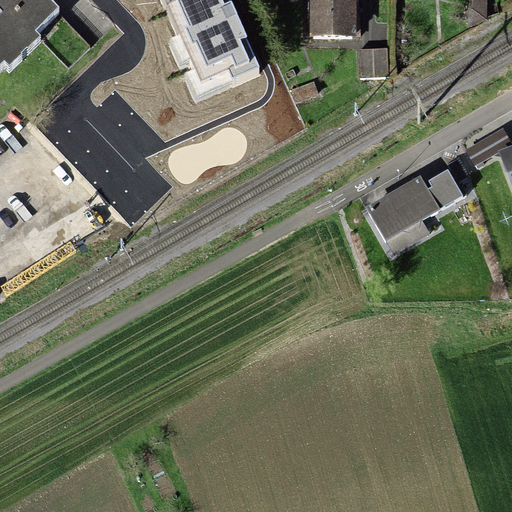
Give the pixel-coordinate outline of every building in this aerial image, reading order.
[(0,0),(0,65),(59,13),(46,0),(0,0)] [(164,0),(200,80),(230,67),(234,76),(259,64),(230,0),(164,0)] [(354,3),(317,5),(319,51),(356,49),(354,3)] [(388,60),(361,61),(362,84),(389,84),(388,60)] [(314,81),(290,90),(295,104),(319,95),(314,81)] [(511,148),(498,154),(511,193),(511,148)] [(451,173),(426,187),(443,216),(468,201),(451,173)] [(421,179),(366,210),(388,248),(443,216),(426,187),(421,179)]
